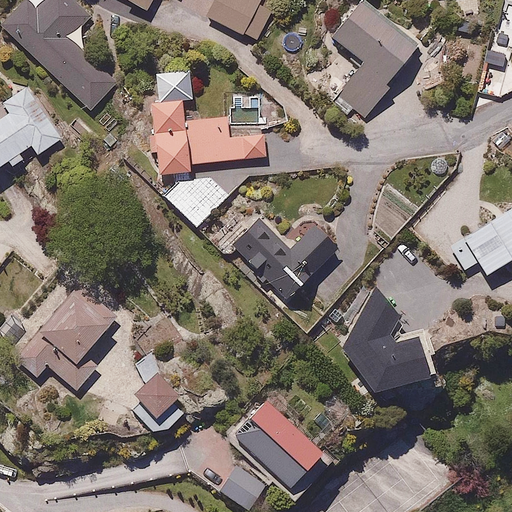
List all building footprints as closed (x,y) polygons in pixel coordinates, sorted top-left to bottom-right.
[(11,0),(0,10),(0,13),(92,107),(119,83),(75,34),(93,18),(76,0),(11,0)] [(260,36),(274,9),(263,3),(264,0),(213,0),(208,10),(260,36)] [(418,38),(369,0),(356,0),(330,36),(363,61),(339,93),(345,98),(340,105),(348,111),(352,106),(366,117),(391,84),(386,80),(418,38)] [(40,151),(63,133),(21,76),(0,92),(0,94),(9,105),(0,112),(0,111),(0,163),(9,157),(14,163),(25,154),(22,150),(32,141),(40,151)] [(161,186),(198,224),(267,158),(266,131),(257,131),(256,126),(236,126),(236,116),(190,117),(189,97),(152,98),(154,129),(148,129),(148,151),(159,151),(161,186)] [(511,197),(449,238),(469,268),(484,258),(493,271),(511,257),(511,197)] [(260,214),(234,240),(288,297),(340,244),(315,219),(290,244),(260,214)] [(114,319),(75,285),(64,298),(54,289),(5,345),(38,374),(50,360),(81,387),(103,362),(88,348),(114,319)] [(422,332),(391,340),(402,319),(374,287),(341,352),(373,393),(435,375),(422,332)] [(203,400),(158,366),(139,392),(144,396),(140,400),(180,431),(203,400)] [(234,430),(290,483),(325,445),(268,393),(234,430)] [(245,511),(268,482),(240,459),(217,488),(245,511)]
